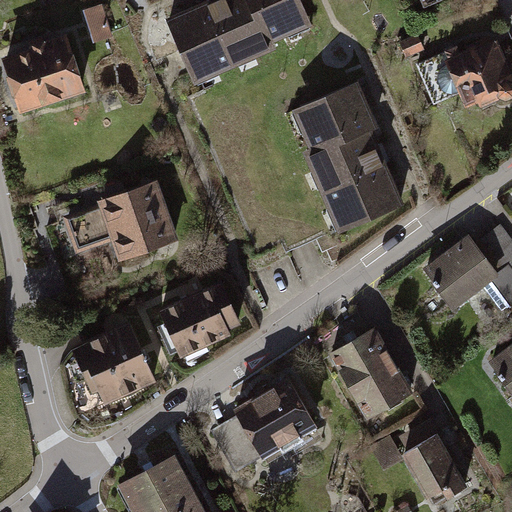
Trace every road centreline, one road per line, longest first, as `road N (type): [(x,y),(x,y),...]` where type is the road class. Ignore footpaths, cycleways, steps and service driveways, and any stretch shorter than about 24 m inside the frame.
road 1 (residential): [(69,476),(511,171)]
road 2 (residential): [(0,186),(69,476)]
